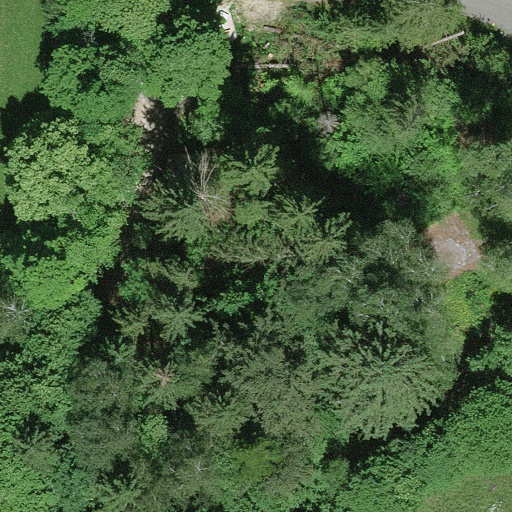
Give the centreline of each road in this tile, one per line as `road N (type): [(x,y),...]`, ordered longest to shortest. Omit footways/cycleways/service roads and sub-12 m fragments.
road 1 (track): [(46,511),(134,228),(161,26),(173,0)]
road 2 (track): [(288,511),(361,442),(511,333)]
